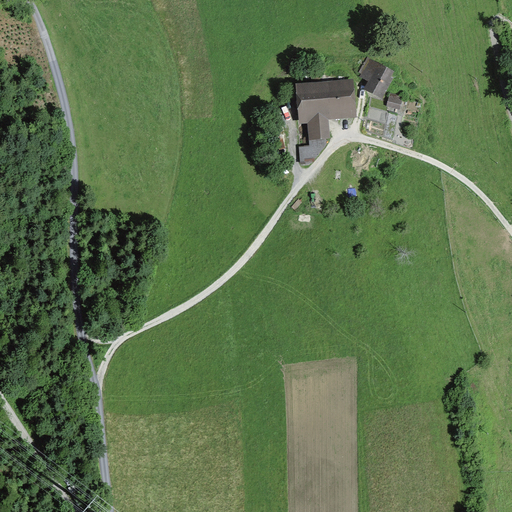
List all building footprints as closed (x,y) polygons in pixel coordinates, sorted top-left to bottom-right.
[(360,76),(371,83),(368,89),(378,95),(391,72),(369,60),(360,76)] [(348,82),(306,86),(307,89),(299,90),(301,117),(307,116),(326,115),(351,112),(348,82)] [(388,102),(398,105),(401,97),(390,94),(388,102)] [(389,104),(387,114),(399,117),(401,106),(389,104)] [(324,137),(328,136),(326,115),(307,116),(310,146),(300,147),(301,161),(312,160),(325,145),(324,137)] [(283,154),(280,119),(272,120),(275,155),(283,154)]
